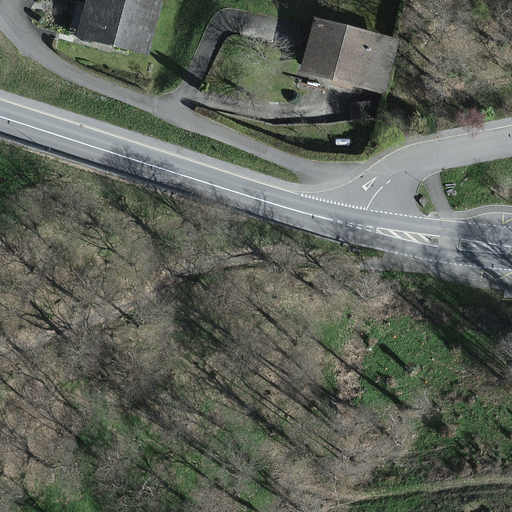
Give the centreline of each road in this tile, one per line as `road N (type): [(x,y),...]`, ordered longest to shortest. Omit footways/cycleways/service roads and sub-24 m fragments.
road 1 (residential): [(334,183),(57,65),(25,41),(0,5)]
road 2 (tertiary): [(0,116),(301,212)]
road 3 (residential): [(363,220),(374,194),(399,171),(511,142)]
road 4 (tertiary): [(359,232),(420,251),(511,262)]
road 5 (tertiary): [(511,242),(363,220)]
